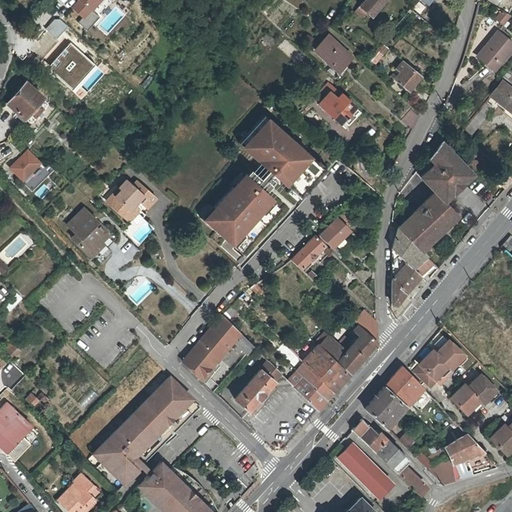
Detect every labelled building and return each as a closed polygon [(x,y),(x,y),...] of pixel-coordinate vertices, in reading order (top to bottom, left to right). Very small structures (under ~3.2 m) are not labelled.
[(97,0),(77,0),(79,1),(72,7),(82,16),(90,8),(97,0)] [(362,18),(367,13),(370,16),(382,0),(363,0),(354,12),(362,18)] [(90,8),(82,16),(77,22),(86,30),(99,16),(90,8)] [(502,10),(496,18),(503,24),(510,14),(502,10)] [(511,42),(497,31),(476,56),(494,70),(511,45),(511,42)] [(338,72),(351,59),(328,37),(315,50),(338,72)] [(94,65),(71,44),(49,68),(72,89),(94,65)] [(386,44),(367,56),(372,63),(383,56),(386,60),(393,55),(386,44)] [(390,76),(392,78),(393,76),(409,89),(419,75),(402,61),(390,76)] [(511,88),(502,81),(490,95),(511,112),(511,88)] [(318,103),(339,122),(354,106),(328,82),(313,98),(318,103)] [(43,98),(26,83),(17,93),(33,108),(37,104),(40,100),(43,98)] [(421,89),(416,95),(426,103),(429,95),(421,89)] [(7,104),(23,119),(28,113),(33,108),(17,93),(7,104)] [(47,106),(40,100),(37,104),(44,110),(47,106)] [(492,107),(486,101),(468,123),(475,128),(492,107)] [(44,110),(37,104),(33,108),(28,113),(35,120),(44,110)] [(410,110),(418,117),(420,114),(412,107),(410,110)] [(412,127),(418,117),(410,110),(403,118),(412,127)] [(269,118),(265,114),(240,141),(244,145),(269,118)] [(319,181),(328,170),(316,159),(314,161),(305,152),(278,128),(279,127),(269,118),(244,145),(268,170),(259,179),(249,170),(238,183),(237,182),(213,209),(203,220),(216,232),(221,237),(222,236),(226,239),(220,246),(240,264),(244,259),(232,249),(234,246),(246,257),(299,198),(317,178),(319,181)] [(425,182),(454,154),(439,138),(414,170),(425,182)] [(23,155),(10,168),(20,178),(20,179),(22,181),(41,163),(27,149),(22,154),(23,155)] [(472,173),(454,154),(425,182),(434,192),(443,201),(472,173)] [(41,163),(22,181),(31,190),(53,169),(46,163),(43,166),(41,163)] [(511,179),(511,178),(509,176),(504,172),(496,181),(505,188),(511,179)] [(126,180),(119,188),(121,190),(108,204),(123,217),(134,205),(135,204),(133,202),(135,199),(138,201),(145,208),(154,198),(136,182),(132,186),(126,180)] [(106,202),(108,204),(121,190),(119,188),(106,202)] [(397,226),(418,248),(425,241),(427,243),(457,215),(443,201),(434,192),(397,226)] [(336,217),(346,227),(351,221),(344,214),(351,208),(346,203),(334,215),(336,217)] [(134,205),(123,217),(126,220),(130,220),(137,212),(137,208),(134,205)] [(211,206),(200,218),(203,220),(213,209),(211,206)] [(66,223),(76,233),(80,237),(76,241),(88,253),(101,241),(107,235),(104,232),(98,226),(96,227),(93,224),(96,221),(83,207),(66,223)] [(331,247),(332,246),(349,230),(336,217),(333,221),(331,219),(328,221),(330,224),(319,235),(331,247)] [(106,230),(96,221),(93,224),(96,227),(98,226),(104,232),(106,230)] [(391,250),(411,269),(425,254),(421,251),(418,248),(397,226),(391,233),(391,250)] [(72,237),(76,241),(80,237),(76,233),(72,237)] [(499,246),(502,249),(509,256),(511,252),(511,236),(510,234),(499,246)] [(324,245),(314,235),(290,258),(301,269),(324,245)] [(365,236),(360,241),(374,255),(374,244),(365,236)] [(101,241),(88,253),(93,259),(96,257),(106,246),(101,241)] [(418,248),(421,251),(428,245),(427,243),(425,241),(418,248)] [(106,246),(96,257),(101,262),(111,251),(106,246)] [(332,246),(331,247),(329,249),(337,257),(340,254),(332,246)] [(495,256),(511,272),(511,270),(511,269),(510,268),(511,266),(511,258),(509,256),(502,249),(495,256)] [(411,269),(391,250),(391,313),(397,317),(407,305),(400,299),(419,276),(411,269)] [(495,256),(486,266),(500,280),(507,272),(509,274),(511,272),(495,256)] [(500,280),(486,266),(482,270),(496,284),(500,280)] [(320,280),(312,272),(308,276),(317,284),(320,280)] [(16,293),(4,306),(9,312),(22,299),(16,293)] [(244,303),(238,297),(230,305),(237,312),(244,303)] [(237,312),(230,305),(221,314),(228,321),(237,312)] [(359,325),(364,330),(376,342),(376,322),(364,310),(359,315),(354,320),(357,323),(359,325)] [(203,376),(205,378),(213,369),(210,367),(230,343),(244,355),(253,345),(228,321),(221,314),(181,361),(200,379),(203,376)] [(338,364),(348,373),(376,342),(364,330),(357,323),(352,330),(357,336),(345,351),(335,361),(332,357),(327,362),(334,369),(338,364)] [(320,345),(332,357),(335,361),(345,351),(328,336),(320,345)] [(447,339),(433,352),(450,368),(454,364),(459,365),(466,358),(447,339)] [(511,341),(500,354),(511,367),(511,341)] [(307,365),(311,369),(333,391),(348,373),(338,364),(334,369),(327,362),(332,357),(320,345),(303,362),(307,365)] [(19,351),(13,346),(6,353),(12,358),(19,351)] [(418,364),(411,370),(428,387),(435,380),(434,378),(438,375),(443,375),(450,368),(433,352),(431,349),(417,363),(418,364)] [(249,383),(235,399),(249,411),(272,385),(283,380),(286,379),(281,374),(268,361),(249,383)] [(302,375),(304,376),(311,369),(307,365),(300,373),(302,375)] [(401,365),(388,380),(409,402),(422,387),(404,369),(401,365)] [(333,391),(311,369),(304,376),(326,398),(333,391)] [(297,370),(287,380),(294,387),(300,381),(304,376),(302,375),(300,373),(297,370)] [(498,391),(479,373),(466,386),(481,401),(485,397),(486,399),(491,398),(498,391)] [(91,454),(121,484),(163,441),(166,442),(170,439),(176,433),(174,431),(164,420),(170,414),(180,425),(198,406),(168,375),(91,454)] [(304,376),(300,381),(294,387),(317,409),(326,398),(304,376)] [(383,386),(405,406),(409,402),(388,380),(383,386)] [(450,396),(464,411),(468,407),(470,408),(474,407),(481,402),(462,383),(450,396)] [(386,428),(405,406),(383,386),(364,408),(386,428)] [(433,397),(422,387),(409,402),(419,412),(433,397)] [(38,401),(30,394),(25,400),(39,412),(50,401),(45,395),(38,401)] [(7,405),(0,412),(0,448),(11,459),(27,442),(20,435),(26,428),(28,426),(7,405)] [(174,431),(180,425),(170,414),(164,420),(174,431)] [(368,444),(377,435),(362,418),(353,429),(368,444)] [(450,422),(461,435),(466,432),(454,419),(452,420),(450,422)] [(511,433),(505,426),(502,423),(488,437),(502,452),(510,444),(511,445),(511,433)] [(442,439),(445,446),(450,443),(444,427),(439,431),(442,439)] [(34,435),(26,428),(20,435),(27,442),(34,435)] [(412,454),(416,451),(393,428),(390,432),(412,454)] [(416,451),(412,454),(420,461),(423,458),(422,455),(442,439),(439,431),(436,434),(416,451)] [(380,432),(377,435),(368,444),(375,451),(387,439),(380,432)] [(449,456),(451,462),(454,461),(463,458),(482,450),(466,432),(461,435),(450,443),(445,446),(449,456)] [(375,451),(389,465),(402,453),(387,439),(375,451)] [(371,490),(385,476),(379,470),(360,452),(353,444),(339,458),(371,490)] [(409,459),(402,453),(389,465),(396,472),(403,464),(409,459)] [(451,462),(449,456),(439,460),(442,467),(434,475),(443,483),(453,479),(451,462)] [(463,458),(454,461),(460,477),(470,474),(463,458)] [(144,479),(147,481),(140,487),(165,511),(215,511),(217,510),(216,507),(214,503),(212,501),(210,497),(208,494),(206,491),(205,489),(202,486),(200,483),(196,480),(194,478),(191,476),(188,474),(184,472),(181,470),(178,469),(176,467),(173,465),(169,469),(165,465),(161,461),(144,479)] [(403,464),(396,472),(419,494),(426,487),(403,464)] [(67,497),(74,505),(70,510),(72,511),(86,511),(90,508),(88,507),(101,493),(82,475),(76,482),(79,484),(67,497)] [(393,484),(385,476),(371,490),(375,494),(379,498),(393,484)] [(374,511),(360,496),(345,511),(374,511)]
